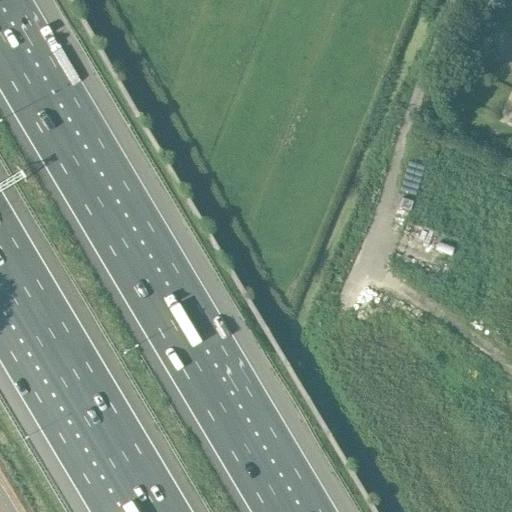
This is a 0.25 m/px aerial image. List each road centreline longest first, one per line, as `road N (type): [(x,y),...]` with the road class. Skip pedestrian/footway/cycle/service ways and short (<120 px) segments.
road 1 (motorway): [(297,511),(0,15)]
road 2 (motorway): [(0,247),(158,511)]
